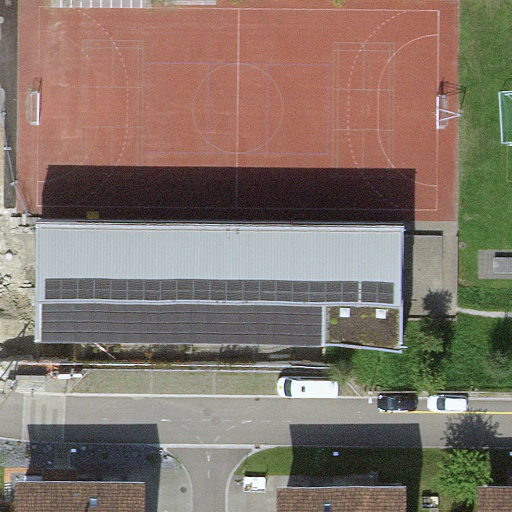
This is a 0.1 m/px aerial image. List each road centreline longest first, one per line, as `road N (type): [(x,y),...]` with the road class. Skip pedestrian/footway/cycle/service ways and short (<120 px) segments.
road 1 (residential): [(212,422),(511,426)]
road 2 (residential): [(0,412),(212,422)]
